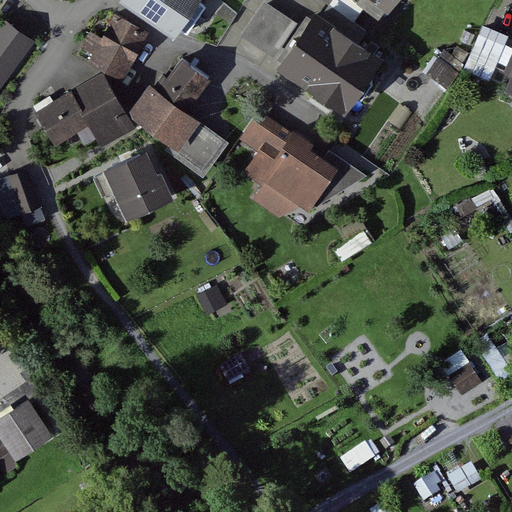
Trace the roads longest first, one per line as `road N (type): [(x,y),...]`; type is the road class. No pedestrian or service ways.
road 1 (residential): [(69,28),(20,97),(14,135),(53,216)]
road 2 (residential): [(287,103),(228,60),(110,0)]
